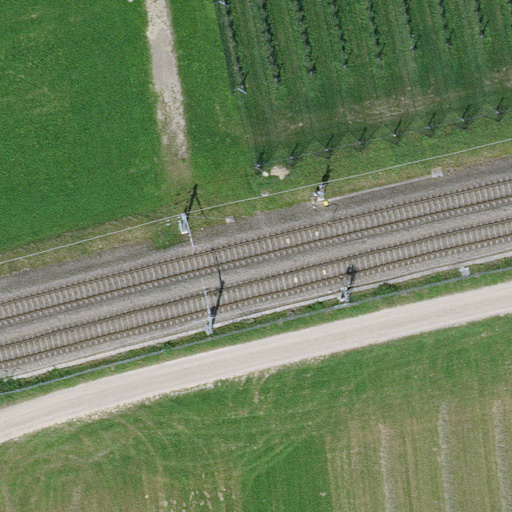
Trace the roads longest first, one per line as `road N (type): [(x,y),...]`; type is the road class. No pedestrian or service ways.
road 1 (track): [(0,426),(21,414),(511,308)]
road 2 (track): [(161,0),(183,157)]
